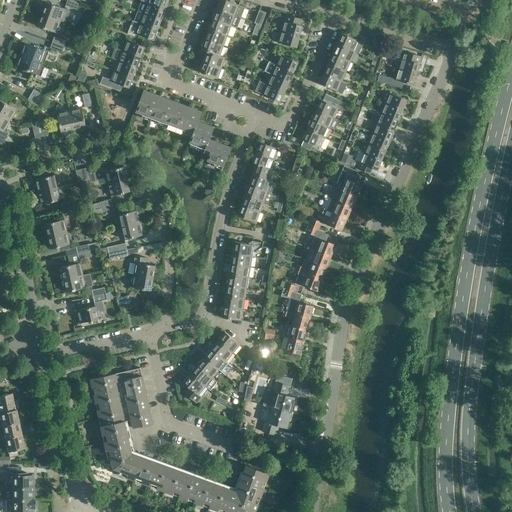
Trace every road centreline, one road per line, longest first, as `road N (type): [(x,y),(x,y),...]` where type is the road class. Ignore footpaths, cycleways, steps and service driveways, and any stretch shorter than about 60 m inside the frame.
road 1 (residential): [(311,511),(352,289),(449,57),(448,47),(334,16)]
road 2 (primary): [(511,63),(454,344),(444,452),(449,511)]
road 3 (primary): [(474,511),(468,411),(511,144)]
road 4 (unclassified): [(165,328),(201,313),(254,114)]
road 5 (unclassified): [(254,114),(175,78),(201,0)]
road 6 (unclassified): [(165,328),(166,229),(139,168)]
road 7 (unclassified): [(36,347),(0,186)]
road 8 (unclassified): [(74,501),(36,347)]
road 9 (unclassified): [(230,447),(169,422),(149,333)]
road 10 (unclassified): [(334,16),(285,123),(254,114)]
